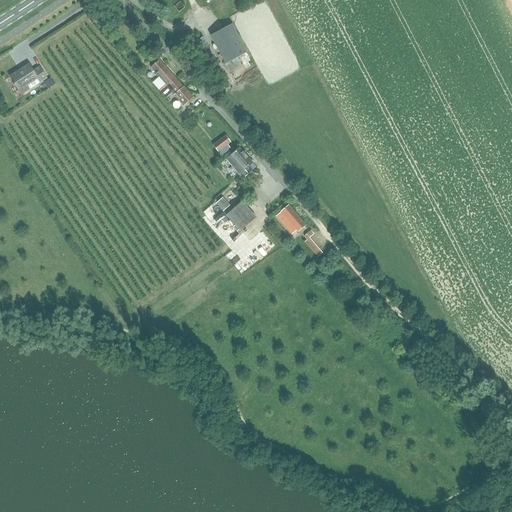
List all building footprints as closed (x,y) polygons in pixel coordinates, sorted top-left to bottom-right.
[(180,1),(174,6),(179,12),(185,7),(180,1)] [(232,24),(224,29),(211,35),(226,64),(247,53),(232,24)] [(159,60),(151,67),(167,86),(176,79),(159,60)] [(47,78),(40,67),(34,71),(29,65),(10,77),(19,90),(20,90),(22,94),(30,90),(27,85),(38,78),(40,82),(47,78)] [(46,82),(49,88),(55,84),(52,79),(46,82)] [(194,97),(184,86),(183,87),(176,79),(167,86),(184,105),(194,97)] [(213,145),(218,152),(231,142),(226,135),(213,145)] [(252,162),(250,159),(240,148),(226,160),(239,174),(244,169),(248,174),(255,167),(252,163),(252,162)] [(239,194),(242,199),(247,195),(243,190),(239,194)] [(223,211),(229,207),(221,198),(216,203),(223,211)] [(256,218),(241,201),(226,215),(240,231),(256,218)] [(306,225),(289,206),(281,212),(282,213),(277,217),(292,234),(297,230),(298,232),(306,225)] [(251,235),(257,225),(253,223),(247,232),(251,235)]
